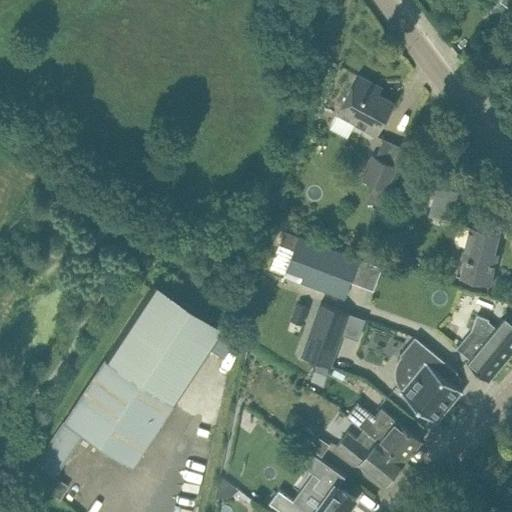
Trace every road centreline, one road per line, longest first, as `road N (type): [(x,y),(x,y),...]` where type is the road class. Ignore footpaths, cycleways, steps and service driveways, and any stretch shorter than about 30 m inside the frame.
road 1 (unclassified): [(511,173),(380,0)]
road 2 (unclassified): [(404,511),(511,392)]
